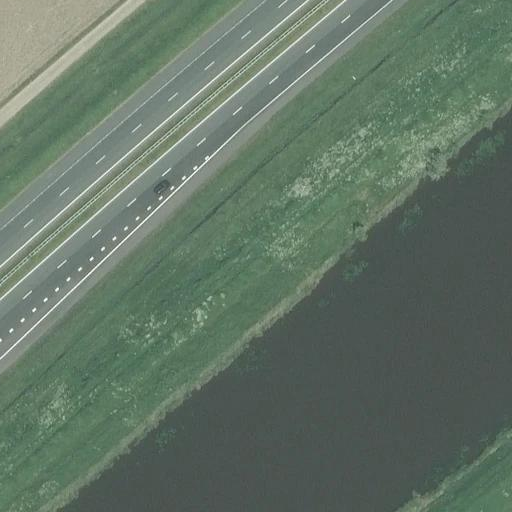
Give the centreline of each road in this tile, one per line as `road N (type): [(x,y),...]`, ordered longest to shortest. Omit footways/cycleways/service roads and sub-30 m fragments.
road 1 (motorway): [(0,321),(370,0)]
road 2 (motorway): [(289,0),(0,247)]
road 3 (unclassified): [(0,119),(137,0)]
